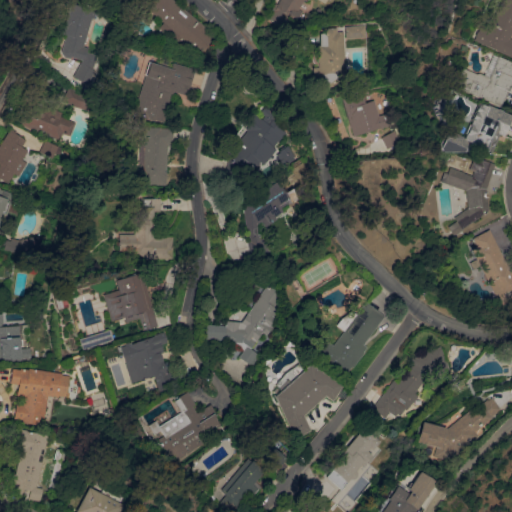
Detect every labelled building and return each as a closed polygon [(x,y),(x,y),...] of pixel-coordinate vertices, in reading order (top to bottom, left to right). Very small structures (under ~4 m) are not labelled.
[(94,19),(92,18),(84,46),(89,48),(87,52),(97,55),(93,69),(96,70),(87,85),(73,76),(81,63),(80,59),(72,56),(70,57),(69,58),(67,58),(64,56),(63,55),(61,53),(61,51),(61,49),(65,36),(62,35),(62,33),(61,33),(70,0),(83,0),(98,4),(96,10),(94,19)] [(172,0),(214,35),(195,59),(159,27),(163,23),(145,7),(150,0),(172,0)] [(272,10),(270,9),(274,3),(275,4),(277,0),(305,0),(305,1),(303,0),(297,8),(301,11),(291,25),(284,20),(279,27),(272,22),(271,23),(269,21),(270,20),(267,18),(272,10)] [(467,31),(469,26),(477,29),(490,0),(501,0),(511,4),(511,27),(505,25),(500,38),(511,42),(511,57),(511,60),(493,52),(493,53),(463,40),(465,35),(464,35),(466,31),(467,31)] [(341,26),(362,24),(363,37),(342,38),(341,26)] [(343,69),(345,72),(342,74),(344,77),(338,82),(337,81),(329,87),(316,88),(316,81),(310,81),(309,62),(315,61),(314,46),(317,45),(316,33),(321,33),(321,28),(334,28),(334,31),(340,31),(343,69)] [(445,86),(452,68),(466,74),(469,73),(474,75),(483,54),(511,66),(511,87),(503,83),(493,107),(445,86)] [(170,68),(171,62),(194,69),(186,95),(173,91),(163,124),(131,115),(144,75),(142,74),(146,61),(170,68)] [(69,88),(90,99),(85,109),(83,108),(79,107),(78,107),(62,100),(69,88)] [(339,98),(360,92),(363,102),(372,99),(377,116),(386,113),(390,125),(351,136),(347,124),(339,98)] [(27,98),(62,112),(61,116),(76,122),(71,135),(63,132),(61,140),(17,122),(27,98)] [(469,104),(476,107),(477,104),(503,116),(492,143),(484,140),(479,152),(468,147),(467,150),(457,150),(457,152),(434,151),(432,146),(440,130),(461,140),(468,125),(462,122),(469,104)] [(276,115),(273,119),(285,130),(285,131),(286,132),(274,147),(277,149),(258,171),(248,163),(243,183),(224,178),(233,142),(237,143),(259,116),(262,119),(265,115),(260,111),(265,105),(276,115)] [(128,140),(128,126),(172,127),(172,145),(167,145),(166,184),(134,184),(134,167),(138,167),(138,140),(128,140)] [(16,131),(15,134),(25,139),(22,147),(28,150),(23,160),(27,162),(19,176),(14,173),(8,183),(0,178),(0,144),(10,128),(16,131)] [(400,142),(387,149),(380,137),(393,130),(400,142)] [(45,140),(62,148),(56,153),(55,153),(52,158),(39,151),(45,140)] [(457,172),(457,173),(465,175),(467,171),(462,169),(466,157),(488,164),(480,188),(483,210),(447,235),(441,226),(450,221),(447,217),(461,207),(459,190),(433,181),(436,172),(440,173),(442,167),(457,172)] [(245,219),(244,219),(244,198),(287,174),(292,183),(290,185),(299,198),(283,209),(284,211),(264,225),(262,222),(260,224),(260,237),(263,237),(266,251),(252,255),(248,241),(250,241),(250,237),(245,237),(245,219)] [(0,189),(12,193),(10,200),(12,200),(7,215),(4,214),(0,227),(0,189)] [(173,258),(140,258),(140,254),(133,254),(133,251),(118,251),(118,234),(133,234),(133,206),(143,206),(143,198),(160,198),(160,211),(153,211),(153,236),(173,236),(173,258)] [(484,229),(500,258),(505,255),(511,268),(511,298),(492,309),(489,302),(493,299),(468,251),(473,248),(467,238),(484,229)] [(7,239),(11,240),(12,238),(14,239),(16,239),(20,239),(23,239),(27,237),(28,238),(33,236),(38,247),(28,250),(17,251),(4,249),(7,239)] [(117,290),(114,279),(141,271),(158,325),(143,330),(139,318),(125,322),(124,316),(110,320),(102,294),(117,290)] [(65,284),(69,295),(63,297),(61,292),(58,293),(62,307),(56,308),(54,302),(50,289),(53,288),(65,284)] [(224,325),(225,320),(241,321),(247,312),(248,313),(254,304),(253,303),(267,284),(275,289),(278,310),(274,316),(276,317),(271,325),(273,326),(267,335),(263,332),(252,348),(261,355),(253,366),(239,356),(244,350),(232,341),(227,341),(227,339),(205,338),(205,336),(204,336),(205,327),(206,327),(206,324),(224,325)] [(365,301),(384,315),(364,344),(367,347),(364,351),(365,351),(354,367),(352,366),(346,374),(317,353),(326,340),(333,345),(343,330),(365,301)] [(0,313),(3,313),(3,325),(19,325),(20,347),(31,347),(31,359),(0,361),(0,313)] [(109,329),(113,339),(81,349),(78,338),(109,329)] [(125,345),(124,343),(128,342),(128,343),(163,331),(167,342),(160,344),(163,352),(160,353),(166,372),(178,368),(182,380),(158,389),(153,375),(131,382),(119,347),(125,345)] [(372,408),(393,379),(398,383),(410,366),(413,365),(411,358),(440,345),(450,370),(423,382),(417,390),(419,392),(418,394),(419,394),(418,395),(419,396),(414,403),(413,402),(408,410),(406,409),(401,415),(398,413),(396,416),(390,412),(386,418),(372,408)] [(95,358),(87,361),(90,368),(81,371),(79,364),(75,365),(73,360),(93,353),(95,358)] [(308,364),(342,385),(333,401),(325,396),(303,415),(310,430),(294,438),(273,396),(308,364)] [(42,422),(41,425),(20,422),(20,419),(13,418),(15,404),(22,405),(23,396),(16,395),(18,384),(9,382),(11,368),(19,369),(19,368),(27,369),(28,368),(62,373),(62,374),(69,375),(66,396),(59,395),(59,397),(47,395),(43,422),(42,422)] [(456,384),(460,380),(465,384),(461,389),(456,384)] [(152,434),(146,425),(154,420),(157,425),(179,412),(172,401),(177,397),(177,396),(186,391),(194,404),(191,406),(195,413),(209,404),(216,414),(214,415),(220,426),(205,436),(207,440),(177,459),(157,444),(154,439),(162,435),(159,429),(152,434)] [(501,409),(492,416),(493,418),(475,431),(479,436),(450,459),(434,456),(436,446),(417,442),(422,422),(446,428),(470,409),(471,411),(487,399),(488,400),(492,397),(501,409)] [(37,487),(44,488),(41,501),(29,498),(31,490),(26,489),(23,494),(10,487),(16,476),(15,476),(20,453),(15,451),(20,429),(41,433),(39,442),(46,443),(37,487)] [(331,464),(357,433),(361,437),(367,430),(377,439),(363,455),(366,458),(362,463),(358,460),(345,476),(331,464)] [(262,438),(285,458),(275,470),(267,463),(262,468),(263,469),(253,481),(261,488),(254,496),(246,490),(235,503),(219,490),(262,438)] [(63,463),(54,461),(54,459),(55,450),(56,450),(57,448),(66,449),(63,463)] [(378,511),(388,498),(387,497),(394,488),(402,494),(405,491),(408,493),(410,490),(408,488),(419,472),(421,474),(422,472),(435,481),(414,511),(378,511)] [(99,492),(102,485),(124,495),(123,503),(117,511),(77,511),(75,511),(87,486),(99,492)]
